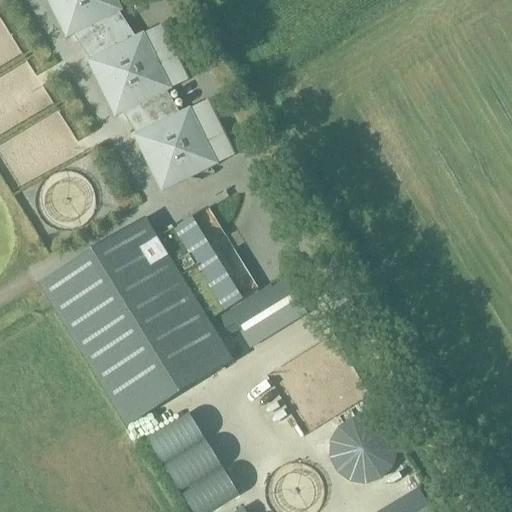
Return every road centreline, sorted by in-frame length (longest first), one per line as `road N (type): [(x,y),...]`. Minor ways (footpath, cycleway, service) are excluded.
road 1 (track): [(294,218),(475,511)]
road 2 (unclassified): [(258,168),(154,0)]
road 3 (unclassified): [(258,168),(248,245),(255,262),(291,263),(300,245),(294,218)]
